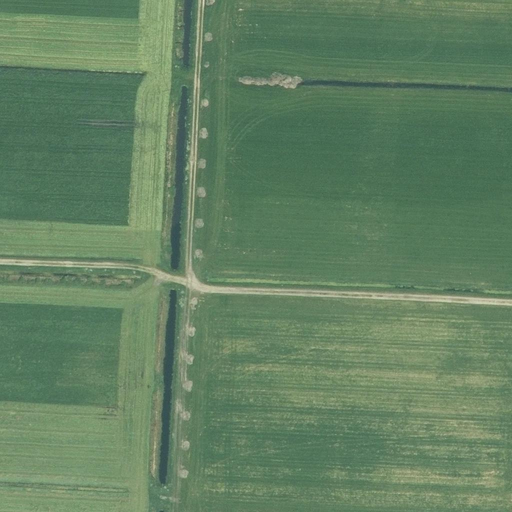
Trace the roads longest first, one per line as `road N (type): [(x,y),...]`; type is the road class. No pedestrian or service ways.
road 1 (track): [(511,303),(210,291),(132,270),(0,263)]
road 2 (track): [(191,286),(200,0)]
